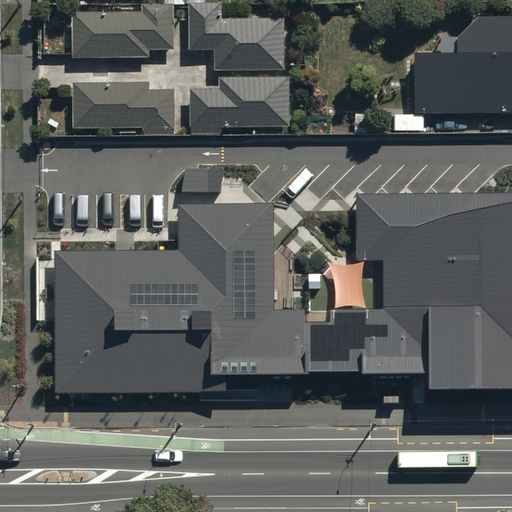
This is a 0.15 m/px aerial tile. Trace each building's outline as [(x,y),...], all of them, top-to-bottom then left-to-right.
[(189,1),(189,48),(215,48),(215,70),(284,70),(284,15),(222,16),(222,1),(189,1)] [(70,11),(71,56),(150,56),(150,48),(173,48),(173,2),(141,2),(141,10),(70,11)] [(416,49),(416,112),(511,111),(511,16),(479,16),(457,39),(457,49),(416,49)] [(190,86),(190,131),(222,131),(222,125),(289,125),(289,75),(220,75),(220,86),(190,86)] [(71,82),(72,126),(144,125),(144,132),(174,132),(173,89),(151,89),(151,81),(71,82)] [(161,146),(68,146),(68,199),(161,199),(161,146)] [(511,189),(355,190),(355,261),(384,261),(385,309),(331,309),(331,322),(301,323),(301,314),(274,314),(273,206),(178,206),(178,254),(56,254),(57,393),(231,392),(231,373),(430,372),(430,379),(511,379),(511,189)]
